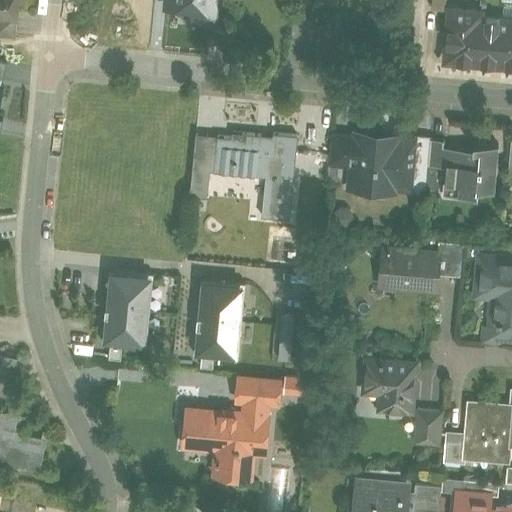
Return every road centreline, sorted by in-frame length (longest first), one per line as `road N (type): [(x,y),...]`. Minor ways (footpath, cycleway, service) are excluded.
road 1 (residential): [(48,54),(32,206),(32,305),(100,455),(108,511)]
road 2 (residential): [(48,54),(407,89)]
